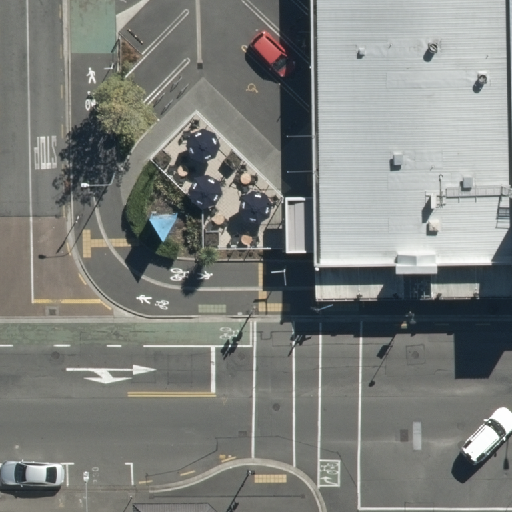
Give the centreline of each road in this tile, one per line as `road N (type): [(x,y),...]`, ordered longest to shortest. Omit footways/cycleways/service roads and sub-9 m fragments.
road 1 (tertiary): [(32,393),(433,397)]
road 2 (residential): [(32,393),(28,0)]
